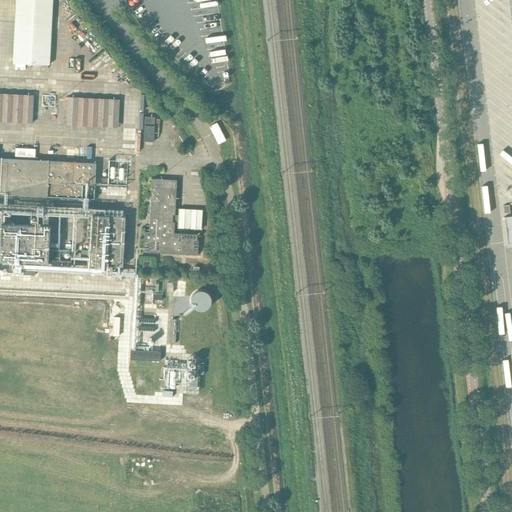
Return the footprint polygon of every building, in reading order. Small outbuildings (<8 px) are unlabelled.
[(15,0),(12,64),(49,66),(52,0),(15,0)] [(0,93),(0,121),(33,123),(34,95),(0,93)] [(68,97),(66,125),(118,128),(119,99),(68,97)] [(155,117),(145,117),(143,141),(154,142),(155,117)] [(217,122),(209,125),(218,143),(226,140),(217,122)] [(0,194),(94,199),(96,164),(0,158),(0,194)] [(144,228),(143,252),(198,255),(198,240),(197,240),(198,234),(174,233),(175,222),(178,222),(178,228),(201,229),(202,210),(178,209),(178,215),(175,215),(177,180),(152,179),(149,232),(145,232),(145,228),(144,228)] [(105,271),(111,271),(112,266),(122,267),(125,217),(92,215),(89,265),(94,265),(94,268),(106,268),(105,271)] [(0,260),(48,263),(49,226),(2,224),(1,242),(0,242),(0,260)] [(214,318),(185,318),(185,348),(213,348),(214,318)] [(160,351),(130,350),(130,360),(160,361),(160,351)] [(199,385),(195,355),(180,357),(181,362),(187,362),(187,365),(184,366),(185,369),(181,369),(182,381),(181,381),(182,388),(199,385)] [(153,387),(153,377),(140,377),(139,387),(153,387)] [(172,431),(172,443),(197,444),(198,433),(172,431)]
